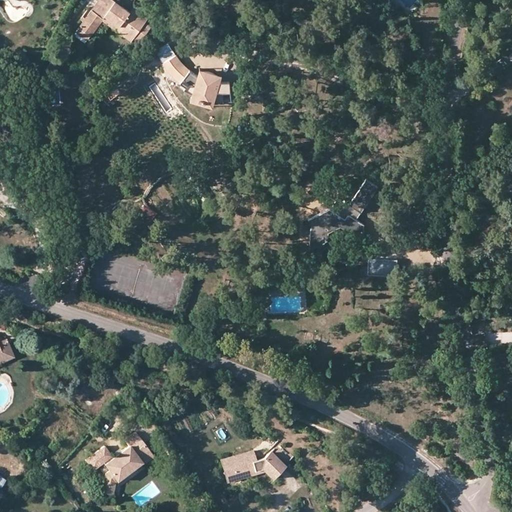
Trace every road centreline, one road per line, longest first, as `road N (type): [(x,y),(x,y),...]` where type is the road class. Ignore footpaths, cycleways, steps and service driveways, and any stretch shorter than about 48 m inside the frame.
road 1 (residential): [(489,466),(433,190),(457,0)]
road 2 (tertiary): [(420,463),(311,400),(0,288)]
